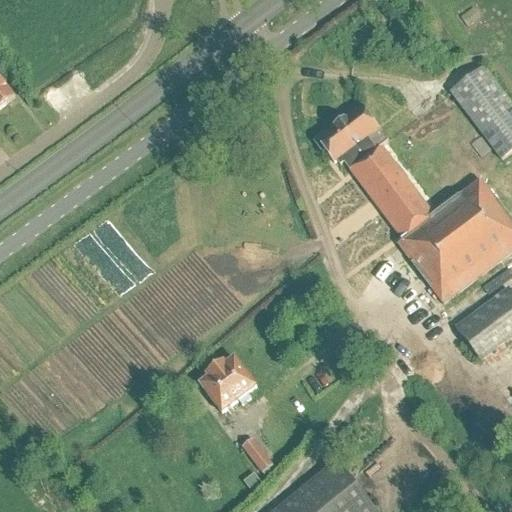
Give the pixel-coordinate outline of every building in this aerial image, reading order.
[(511,108),(484,71),(450,97),(501,164),(511,155),(511,108)] [(0,111),(15,100),(0,80),(0,111)] [(37,107),(56,112),(60,96),(41,91),(37,107)] [(316,144),(316,145),(324,156),(325,155),(335,167),(337,165),(340,169),(343,167),(403,243),(398,247),(444,307),(476,283),(511,255),(511,224),(504,215),(482,185),(475,189),(465,197),(435,220),(381,150),(386,146),(378,134),(378,133),(361,110),(325,137),(321,138),(318,141),(316,144)] [(436,116),(424,126),(434,139),(448,160),(461,150),(436,116)] [(511,334),(511,298),(507,292),(455,331),(477,361),(511,334)] [(248,398),(257,391),(234,361),(226,368),(224,366),(207,379),(208,381),(200,388),(222,417),(239,404),(242,409),(251,402),(248,398)] [(254,442),(242,451),(262,477),(274,468),(254,442)] [(373,511),(335,465),(278,511),(373,511)]
